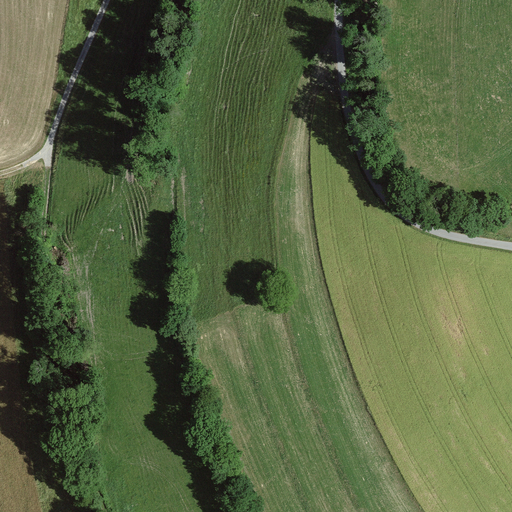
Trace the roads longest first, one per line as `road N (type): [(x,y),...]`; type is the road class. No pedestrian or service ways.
road 1 (residential): [(338,0),(345,101),(375,185),(418,224),(511,246)]
road 2 (track): [(107,0),(44,145),(22,163)]
